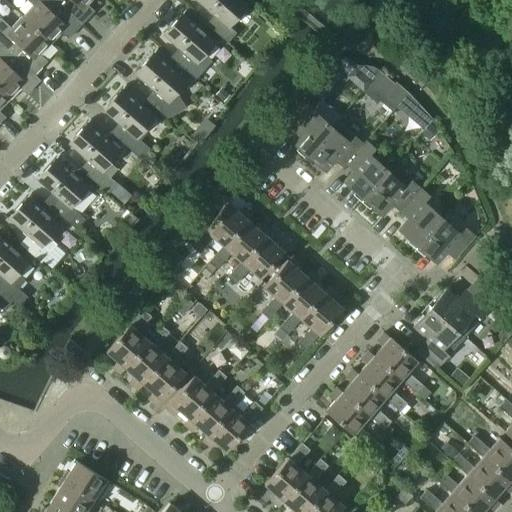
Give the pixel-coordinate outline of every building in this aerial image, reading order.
[(22,17),(49,43),(60,31),(67,38),(80,24),(54,0),(31,0),(35,3),(22,17)] [(89,0),(54,0),(80,24),(93,10),(86,3),(89,0)] [(238,0),(196,0),(213,15),(206,24),(227,43),(235,32),(228,26),(246,6),(238,0)] [(182,13),(163,35),(178,48),(170,57),(195,79),(211,61),(203,54),(214,42),(182,13)] [(0,43),(33,74),(34,74),(46,61),(39,54),(49,43),(22,17),(9,30),(0,21),(0,43)] [(0,90),(8,98),(19,87),(26,94),(39,79),(34,74),(33,74),(0,43),(0,90)] [(153,52),(134,73),(153,90),(145,99),(167,117),(175,107),(168,101),(185,81),(153,52)] [(333,60),(319,77),(336,91),(356,67),(357,65),(351,61),(346,56),(337,56),(333,60)] [(393,83),(379,99),(392,110),(407,92),(395,81),(393,83)] [(121,88),(103,109),(117,122),(109,131),(141,159),(150,149),(139,140),(147,131),(144,129),(154,117),(121,88)] [(330,126),(330,125),(313,110),(318,104),(308,96),(288,119),(297,127),(287,138),(297,148),(299,146),(307,153),(330,126)] [(362,143),(354,135),(335,120),(330,125),(330,126),(307,153),(315,160),(314,162),(324,171),(334,160),(343,167),(345,164),(346,164),(363,144),(362,143)] [(86,122),(68,143),(87,159),(79,169),(107,192),(115,182),(109,177),(116,169),(109,162),(119,150),(86,122)] [(425,128),(416,139),(424,146),(434,136),(425,128)] [(364,197),(387,170),(370,155),(375,149),(365,140),(362,143),(363,144),(346,164),(354,171),(344,182),(354,192),(356,190),(364,197)] [(147,152),(141,160),(149,166),(155,158),(147,152)] [(55,158),(36,179),(51,192),(43,201),(69,223),(78,213),(70,207),(88,187),(55,158)] [(420,188),(410,180),(393,164),(387,170),(364,197),(372,204),(371,206),(381,215),(391,204),(400,211),(420,188)] [(420,188),(400,211),(408,218),(398,230),(408,239),(410,237),(418,244),(442,218),(424,202),(429,196),(420,188)] [(26,197),(8,218),(27,234),(19,243),(40,262),(56,244),(48,238),(59,225),(26,197)] [(222,246),(246,219),(251,213),(247,210),(246,211),(242,208),(238,212),(227,203),(204,230),(191,245),(199,252),(212,237),(222,246)] [(442,218),(418,244),(426,252),(425,253),(435,263),(446,251),(455,259),(475,236),(465,227),(460,233),(442,218)] [(241,262),(264,235),(269,229),(265,226),(264,227),(260,224),(256,228),(246,219),(222,246),(209,261),(217,268),(230,253),(240,262),(241,262)] [(241,262),(240,262),(227,277),(235,284),(248,268),(259,278),(283,251),(287,245),(283,241),(282,243),(278,240),(275,244),(264,235),(241,262)] [(0,289),(12,300),(12,301),(18,306),(26,296),(17,288),(24,280),(17,274),(28,261),(0,237),(0,289)] [(282,303),(305,276),(295,267),(299,263),(295,259),(296,258),(292,254),(287,260),(287,259),(263,287),(274,296),(261,311),(268,318),(282,303)] [(282,303),(292,312),(279,327),(286,334),(300,319),(323,292),(313,283),(317,279),(313,275),(314,274),(310,270),(305,276),(282,303)] [(300,319),(310,328),(297,343),(305,350),(318,335),(342,308),(331,299),(335,294),(331,291),(332,289),(328,286),(323,292),(300,319)] [(458,331),(473,313),(480,319),(488,309),(465,289),(457,298),(446,287),(436,298),(438,300),(431,308),(458,331)] [(0,289),(0,307),(3,310),(12,301),(12,300),(0,289)] [(464,336),(458,331),(431,308),(424,316),(422,314),(413,325),(424,335),(417,344),(440,364),(464,336)] [(148,340),(137,331),(151,316),(143,309),(129,325),(129,324),(105,351),(116,361),(112,365),(117,368),(115,370),(119,374),(124,368),(148,340)] [(124,368),(134,377),(131,381),(135,384),(133,386),(137,389),(142,384),(166,356),(155,347),(169,332),(161,325),(148,340),(124,368)] [(400,379),(415,393),(422,385),(407,371),(416,360),(389,336),(389,337),(383,332),(380,336),(381,337),(378,341),(382,345),(373,355),(400,379)] [(142,384),(152,392),(149,397),(153,400),(151,402),(155,405),(160,399),(161,400),(185,373),(173,363),(187,348),(179,341),(166,356),(142,384)] [(384,397),(399,411),(406,403),(391,390),(400,379),(373,355),(367,350),(364,354),(365,355),(362,360),(366,363),(357,373),(384,397)] [(368,415),(384,429),(390,421),(375,408),(384,397),(357,373),(351,368),(348,372),(350,374),(346,378),(350,381),(341,391),(368,415)] [(212,391),(212,392),(226,376),(218,369),(204,385),(193,375),(169,402),(170,403),(165,408),(169,412),(171,410),(175,414),(178,410),(188,419),(212,391)] [(212,391),(188,419),(183,424),(187,428),(189,426),(193,430),(196,425),(206,434),(230,407),(244,392),(236,385),(223,400),(212,392),(212,391)] [(368,415),(341,391),(336,386),(332,390),(334,392),(330,396),(334,399),(325,410),(352,434),(352,433),(368,447),(375,439),(359,426),(368,415)] [(511,404),(505,399),(498,407),(511,418),(511,421),(504,431),(511,438),(511,404)] [(206,434),(201,440),(205,443),(207,442),(211,445),(214,441),(225,451),(249,424),(249,423),(262,408),(254,401),(241,416),(230,407),(206,434)] [(482,456),(509,480),(511,476),(511,449),(498,437),(489,448),(473,435),(466,443),(482,456)] [(278,507),(283,501),(306,474),(296,465),(309,449),(301,442),(288,458),(287,457),(264,484),(275,494),(271,498),(275,502),(274,503),(278,507)] [(482,456),(473,466),(458,453),(451,461),(466,474),(493,498),(502,488),(506,491),(510,487),(511,488),(511,487),(511,482),(509,480),(482,456)] [(306,474),(283,501),(293,510),(290,511),(304,511),(324,489),(314,480),(327,465),(319,458),(306,474)] [(61,477),(98,501),(110,482),(76,461),(69,472),(66,470),(61,477)] [(466,474),(457,484),(442,471),(435,479),(450,492),(472,511),(480,511),(486,506),(491,509),(494,505),(496,506),(499,502),(493,498),(466,474)] [(324,489),(304,511),(337,511),(343,506),(332,496),(345,481),(337,474),(324,489)] [(74,511),(90,511),(98,501),(61,477),(56,485),(59,487),(52,498),(74,511)] [(472,511),(450,492),(441,502),(426,489),(419,497),(434,510),(434,511),(435,511),(472,511)] [(74,511),(52,498),(46,508),(43,506),(38,511),(74,511)] [(184,511),(181,509),(178,511),(169,503),(160,511),(184,511)]
